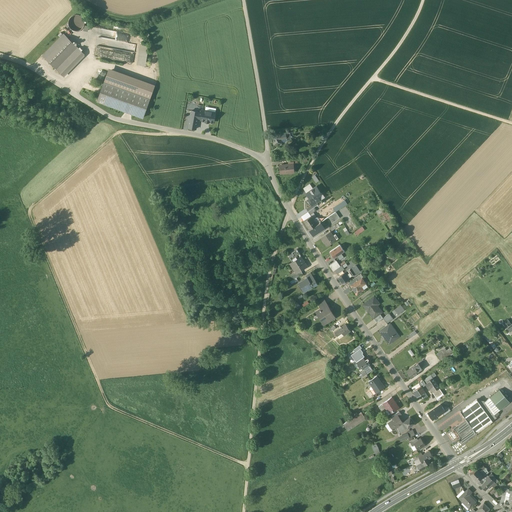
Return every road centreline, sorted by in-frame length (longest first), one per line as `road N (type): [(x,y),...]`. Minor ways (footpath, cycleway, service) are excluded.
road 1 (track): [(247,464),(113,410),(52,274),(29,209),(118,132)]
road 2 (residential): [(265,162),(457,464)]
road 3 (track): [(289,208),(267,282),(243,511)]
road 4 (unclassified): [(0,58),(112,120),(218,140),(265,162)]
road 5 (track): [(289,208),(322,143),(423,0)]
road 6 (track): [(243,0),(265,162)]
road 7 (track): [(373,77),(511,125)]
